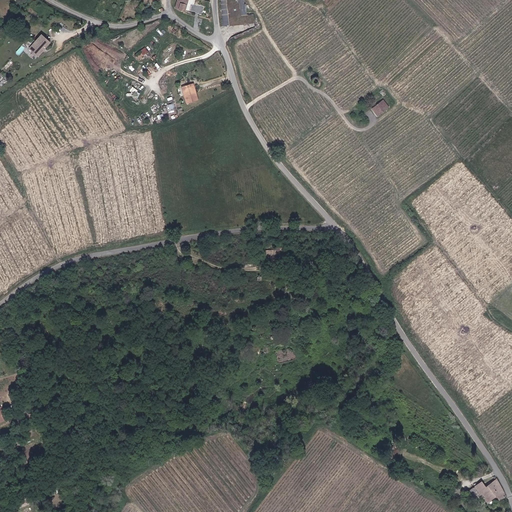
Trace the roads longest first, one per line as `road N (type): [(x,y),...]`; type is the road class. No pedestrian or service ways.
road 1 (unclassified): [(337,226),(240,230),(86,256),(0,304)]
road 2 (unclassified): [(511,500),(337,226)]
road 3 (unclassified): [(337,226),(255,127),(222,42)]
road 4 (unclassified): [(222,42),(171,15),(100,23),(51,0)]
road 5 (track): [(245,108),(292,77),(355,127),(369,124)]
